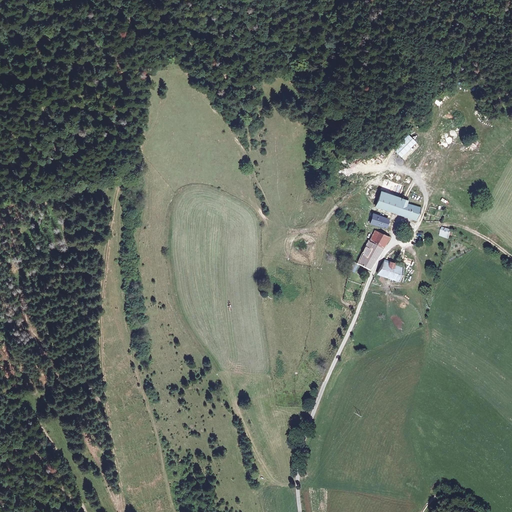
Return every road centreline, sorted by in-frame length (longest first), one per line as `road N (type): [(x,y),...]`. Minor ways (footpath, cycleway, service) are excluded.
road 1 (track): [(117,511),(95,333),(104,232),(121,159)]
road 2 (unclassified): [(300,511),(299,462),(330,369),(377,266),(417,225)]
road 3 (track): [(117,511),(21,312),(19,218)]
road 4 (track): [(0,366),(84,511)]
